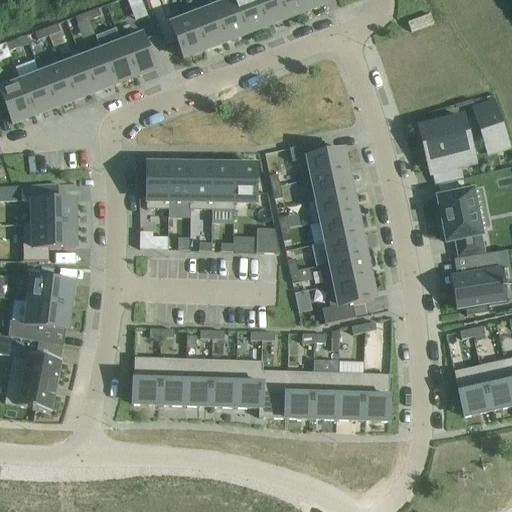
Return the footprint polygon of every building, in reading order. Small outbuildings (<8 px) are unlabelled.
[(229,0),(211,0),(207,2),(224,44),(244,36),(229,0)] [(229,0),(244,36),(264,29),(252,0),(229,0)] [(252,0),(264,29),(284,21),(276,0),(252,0)] [(299,0),(276,0),(284,21),(304,13),(299,0)] [(299,0),(304,13),(326,5),(323,0),(299,0)] [(207,2),(187,10),(190,19),(191,18),(204,52),(224,44),(207,2)] [(97,10),(86,14),(89,22),(100,17),(97,10)] [(86,14),(75,18),(78,26),(89,22),(86,14)] [(430,16),(407,24),(410,33),(433,25),(430,16)] [(190,19),(170,26),(183,60),(204,52),(191,18),(190,19)] [(57,25),(46,30),(48,37),(60,33),(57,25)] [(46,30),(34,34),(37,42),(48,37),(46,30)] [(140,33),(118,41),(120,45),(121,45),(134,79),(155,70),(140,33)] [(17,41),(5,45),(8,53),(20,48),(17,41)] [(120,45),(101,53),(113,86),(134,79),(121,45),(120,45)] [(101,53),(81,61),(93,94),(113,86),(101,53)] [(58,59),(36,67),(38,72),(39,72),(53,109),(73,102),(60,68),(61,68),(58,59)] [(61,68),(60,68),(73,102),(93,94),(81,61),(61,68)] [(38,72),(18,79),(33,117),(53,109),(39,72),(38,72)] [(18,79),(0,86),(0,94),(12,125),(33,117),(18,79)] [(495,103),(474,110),(489,155),(510,148),(495,103)] [(462,118),(419,129),(431,175),(460,168),(456,150),(469,146),(462,118)] [(323,143),(289,150),(291,164),(298,162),(302,183),(347,173),(342,151),(326,155),(323,143)] [(146,165),(145,211),(169,211),(169,204),(168,204),(169,166),(146,165)] [(169,166),(168,204),(169,204),(189,204),(190,204),(190,166),(169,166)] [(189,204),(189,211),(211,212),(212,166),(190,166),(190,204),(189,204)] [(212,166),(211,212),(234,212),(234,205),(233,205),(233,166),(212,166)] [(233,166),(233,205),(234,205),(256,205),(256,167),(233,166)] [(347,173),(302,183),(307,205),(317,203),(316,202),(351,195),(347,173)] [(277,176),(269,178),(271,189),(279,188),(277,176)] [(57,186),(21,189),(21,204),(31,204),(31,225),(31,227),(75,226),(74,202),(58,202),(57,186)] [(279,188),(271,189),(274,201),(282,199),(279,188)] [(437,202),(434,203),(437,216),(440,215),(446,244),(454,242),(457,260),(485,254),(480,230),(475,208),(472,193),(472,192),(437,199),(437,202)] [(317,203),(307,205),(311,225),(321,223),(356,216),(351,195),(316,202),(317,203)] [(356,216),(321,223),(325,244),(360,237),(356,216)] [(286,218),(278,220),(280,232),(288,230),(286,218)] [(31,225),(22,226),(23,263),(48,262),(48,250),(75,249),(75,226),(31,227),(31,225)] [(288,230),(280,232),(283,243),(291,242),(288,230)] [(256,241),(256,255),(279,255),(274,233),(256,232),(256,241)] [(139,233),(139,251),(150,251),(151,238),(151,233),(139,233)] [(360,237),(325,244),(330,264),(330,265),(365,258),(360,237)] [(177,240),(177,252),(189,252),(189,240),(177,240)] [(199,244),(199,253),(211,253),(211,245),(199,244)] [(220,245),(220,253),(232,254),(233,245),(220,245)] [(456,278),(452,279),(453,289),(457,310),(464,309),(466,318),(488,314),(487,306),(504,303),(502,290),(504,290),(504,285),(504,284),(501,284),(497,254),(509,252),(509,251),(453,261),(453,262),(467,259),(470,276),(456,278)] [(330,264),(320,266),(325,288),(369,279),(365,258),(330,265),(330,264)] [(295,260),(287,262),(289,274),(297,272),(295,260)] [(297,272),(289,274),(292,286),(300,284),(297,272)] [(329,309),(321,311),(324,326),(355,319),(352,306),(374,301),(369,279),(325,288),(329,309)] [(30,280),(27,303),(70,308),(73,285),(30,280)] [(9,323),(7,338),(37,344),(39,329),(67,332),(70,308),(27,303),(25,325),(9,323)] [(374,324),(362,326),(364,334),(376,332),(374,324)] [(362,326),(351,329),(352,337),(364,334),(362,326)] [(482,328),(471,331),(473,339),(484,336),(482,328)] [(149,331),(149,339),(161,339),(161,331),(149,331)] [(161,331),(161,339),(173,340),(173,332),(161,331)] [(471,331),(459,333),(461,341),(473,339),(471,331)] [(200,333),(199,341),(211,341),(212,333),(200,333)] [(212,333),(211,341),(223,341),(224,333),(212,333)] [(250,334),(250,342),(262,343),(262,335),(250,334)] [(262,335),(262,343),(274,343),(274,335),(262,335)] [(301,336),(301,344),(313,345),(313,336),(301,336)] [(313,336),(313,345),(325,345),(325,337),(313,336)] [(0,337),(0,356),(7,358),(11,340),(0,337)] [(9,386),(5,405),(32,411),(31,412),(35,413),(35,411),(50,414),(54,397),(55,395),(54,394),(55,388),(56,388),(56,385),(61,362),(60,362),(37,357),(27,355),(26,364),(21,389),(9,386)] [(134,360),(132,406),(159,407),(160,361),(134,360)] [(160,361),(159,407),(184,408),(185,361),(160,361)] [(185,361),(184,408),(209,409),(211,362),(185,361)] [(211,362),(209,409),(234,410),(236,363),(211,362)] [(511,398),(504,362),(479,368),(489,413),(511,408),(511,398)] [(236,363),(234,410),(258,410),(260,410),(261,373),(262,373),(262,364),(236,363)] [(479,368),(454,373),(464,419),(489,413),(479,368)] [(258,410),(258,420),(286,420),(287,374),(262,373),(261,373),(260,410),(258,410)] [(287,374),(286,420),(311,421),(312,375),(287,374)] [(312,375),(311,421),(336,422),(338,375),(312,375)] [(338,375),(336,422),(361,423),(363,376),(338,375)] [(363,376),(361,423),(387,424),(389,377),(363,376)]
